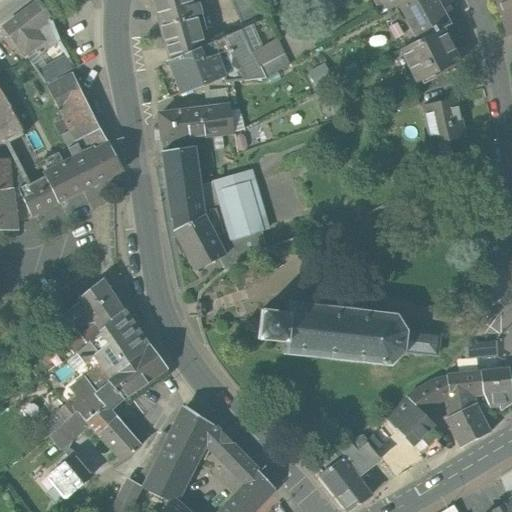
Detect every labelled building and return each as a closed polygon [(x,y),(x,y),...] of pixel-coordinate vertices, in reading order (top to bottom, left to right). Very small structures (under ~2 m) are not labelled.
[(191,0),(152,0),(160,25),(159,25),(169,62),(209,45),(201,16),(202,15),(199,4),(193,6),(191,0)] [(259,0),(230,0),(244,30),(270,19),(259,0)] [(381,0),(388,11),(398,5),(407,0),(381,0)] [(432,0),(407,0),(398,5),(410,27),(415,25),(423,40),(442,30),(448,27),(432,0)] [(511,0),(497,0),(503,16),(501,17),(509,37),(511,35),(511,0)] [(37,3),(5,28),(26,57),(37,48),(44,43),(36,32),(48,21),(47,17),(37,3)] [(423,40),(400,51),(415,82),(432,73),(433,75),(458,62),(442,30),(423,40)] [(169,62),(182,95),(224,78),(227,84),(265,80),(253,54),(242,31),(209,45),(169,62)] [(275,41),(253,54),(265,80),(288,66),(275,41)] [(37,48),(26,57),(34,68),(46,62),(37,48)] [(66,58),(37,73),(46,85),(73,71),(66,58)] [(10,108),(9,109),(21,133),(5,142),(4,142),(17,168),(27,188),(45,179),(47,178),(46,176),(31,147),(46,139),(42,130),(48,127),(46,123),(62,114),(86,101),(72,76),(10,108)] [(10,108),(0,91),(0,132),(5,142),(21,133),(9,109),(10,108)] [(92,153),(46,176),(47,178),(45,179),(49,187),(58,204),(122,172),(86,101),(62,114),(76,143),(84,139),(92,153)] [(456,102),(423,109),(432,150),(465,143),(456,102)] [(229,108),(159,116),(161,141),(203,137),(203,139),(232,135),(229,108)] [(246,173),(200,186),(194,148),(162,153),(173,221),(175,232),(174,232),(196,271),(224,256),(230,268),(242,259),(266,249),(261,231),(266,230),(253,182),(248,183),(246,173)] [(10,160),(0,161),(0,190),(13,189),(13,191),(27,188),(17,168),(11,170),(10,160)] [(45,179),(27,188),(31,196),(49,187),(45,179)] [(31,196),(23,201),(31,217),(58,204),(49,187),(31,196)] [(13,189),(0,190),(0,230),(17,231),(13,191),(13,189)] [(103,280),(77,301),(79,303),(100,331),(123,311),(103,280)] [(79,303),(55,322),(60,328),(68,321),(79,336),(67,346),(74,354),(100,331),(79,303)] [(371,315),(355,313),(355,311),(351,310),(351,312),(335,311),(335,308),(331,308),(330,310),(315,308),(315,306),(311,305),(310,308),(294,306),(295,304),(291,303),(290,305),(288,305),(287,314),(284,343),(283,352),(285,352),(285,355),(289,355),(289,353),(305,355),(305,357),(309,358),(310,355),(325,357),(325,359),(329,360),(330,358),(345,359),(345,362),(350,362),(350,360),(365,362),(365,364),(370,365),(370,362),(385,364),(385,366),(390,367),(390,364),(401,353),(403,354),(404,352),(418,354),(421,334),(406,332),(405,330),(403,331),(395,317),(396,315),(391,315),(391,317),(375,315),(376,313),(371,312),(371,315)] [(148,348),(124,312),(123,311),(100,331),(74,354),(81,365),(95,355),(105,371),(112,381),(148,348)] [(257,340),(284,343),(287,314),(261,311),(257,340)] [(496,362),(497,344),(469,343),(468,361),(496,362)] [(112,381),(109,384),(123,400),(165,370),(148,348),(112,381)] [(511,395),(508,370),(481,373),(483,397),(483,403),(498,402),(500,409),(511,400),(511,395)] [(105,371),(88,384),(95,393),(96,394),(109,384),(112,381),(105,371)] [(481,373),(447,376),(447,378),(450,399),(451,407),(452,414),(475,407),(471,398),(483,397),(481,373)] [(447,378),(429,383),(441,402),(450,399),(447,378)] [(429,383),(409,397),(417,410),(419,410),(441,402),(429,383)] [(109,384),(96,394),(95,393),(93,394),(103,405),(104,406),(85,422),(89,426),(100,439),(107,433),(103,428),(116,417),(110,411),(123,400),(109,384)] [(93,394),(75,410),(76,412),(77,412),(84,421),(103,405),(93,394)] [(409,397),(386,421),(402,437),(407,442),(412,448),(434,426),(419,410),(417,410),(409,397)] [(451,407),(443,408),(446,417),(452,414),(451,407)] [(475,407),(452,414),(446,417),(462,447),(488,434),(475,407)] [(144,489),(143,490),(170,503),(174,505),(175,503),(193,466),(194,466),(198,457),(197,457),(204,443),(213,425),(212,424),(185,408),(155,466),(144,489)] [(76,412),(44,440),(49,447),(53,444),(59,451),(60,449),(65,455),(73,441),(72,440),(89,426),(85,422),(84,421),(77,412),(76,412)] [(124,428),(116,417),(103,428),(107,433),(100,439),(113,454),(116,452),(123,461),(132,453),(132,454),(134,452),(133,452),(140,446),(129,433),(131,431),(126,426),(124,428)] [(370,436),(357,450),(373,466),(402,437),(386,421),(370,436)] [(258,473),(213,425),(204,443),(233,467),(249,482),(258,473)] [(368,434),(331,448),(311,454),(319,473),(331,487),(351,474),(355,480),(373,466),(357,450),(370,436),(368,434)] [(420,458),(407,442),(392,456),(405,471),(420,458)] [(74,457),(49,479),(66,499),(91,477),(74,457)] [(146,462),(140,469),(132,483),(140,487),(144,489),(155,466),(146,462)] [(249,482),(223,511),(252,511),(274,489),(258,473),(249,482)] [(351,474),(331,487),(350,510),(368,498),(355,480),(351,474)] [(132,483),(129,481),(117,502),(129,508),(140,487),(132,483)] [(511,511),(511,500),(491,511),(511,511)] [(127,511),(129,508),(117,502),(112,511),(127,511)] [(185,511),(175,503),(174,505),(170,503),(162,511),(185,511)]
